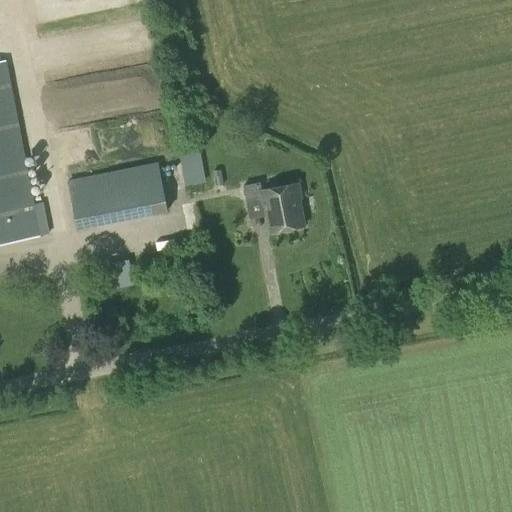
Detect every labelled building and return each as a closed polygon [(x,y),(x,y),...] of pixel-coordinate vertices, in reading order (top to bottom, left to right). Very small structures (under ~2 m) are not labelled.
[(0,244),(39,237),(4,62),(0,62),(0,244)] [(198,143),(178,146),(182,166),(202,162),(198,143)] [(78,229),(167,212),(158,164),(69,182),(78,229)] [(221,170),(213,171),(216,186),(224,185),(221,170)] [(262,191),(261,184),(244,187),(247,201),(262,198),(264,206),(266,206),(271,234),(304,227),(299,200),(301,200),(298,184),(262,191)] [(43,202),(32,204),(38,236),(39,237),(49,234),(43,202)]
